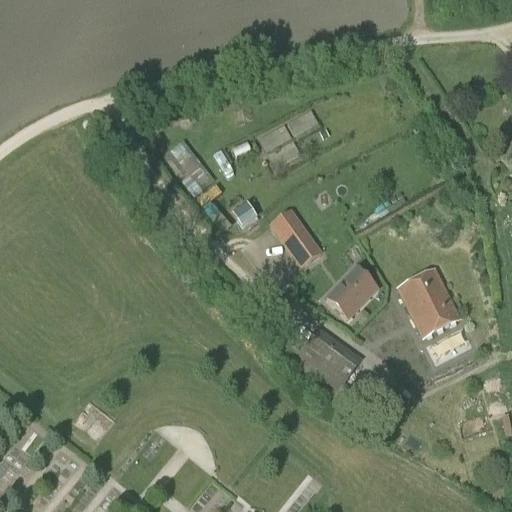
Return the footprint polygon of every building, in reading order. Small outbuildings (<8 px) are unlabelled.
[(263,152),(290,140),(289,137),(315,126),(311,115),(287,125),(288,129),(259,142),(263,152)] [(275,171),(300,157),(292,143),(268,158),(275,171)] [(189,160),(179,148),(169,155),(180,168),(189,160)] [(247,207),(231,216),(240,231),(256,222),(247,207)] [(287,215),(267,229),(299,274),(321,258),(289,214),(287,215)] [(347,323),(376,293),(355,272),(326,302),(347,323)] [(422,343),(459,324),(434,275),(397,294),(422,343)] [(341,390),(359,364),(317,334),(298,360),(341,390)]
